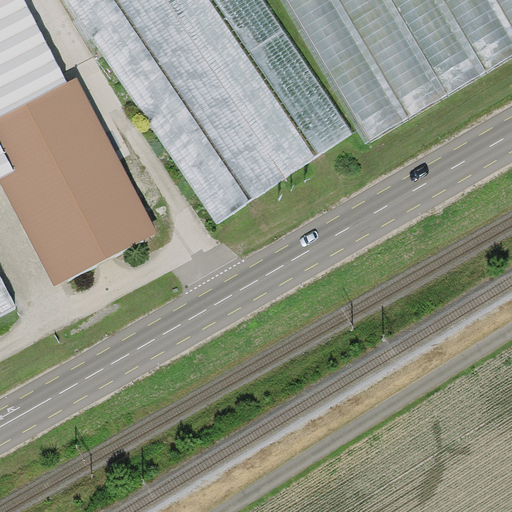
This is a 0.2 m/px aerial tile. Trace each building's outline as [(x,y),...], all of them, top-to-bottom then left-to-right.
[(0,0),(0,175),(15,168),(0,139),(0,116),(66,82),(22,0),(0,0)] [(260,0),(71,0),(218,218),(348,131),(260,0)] [(511,0),(285,0),(365,135),(511,48),(511,0)] [(66,82),(0,116),(0,139),(15,168),(0,175),(0,177),(57,283),(158,229),(78,77),(66,82)] [(0,315),(17,307),(0,275),(0,315)]
